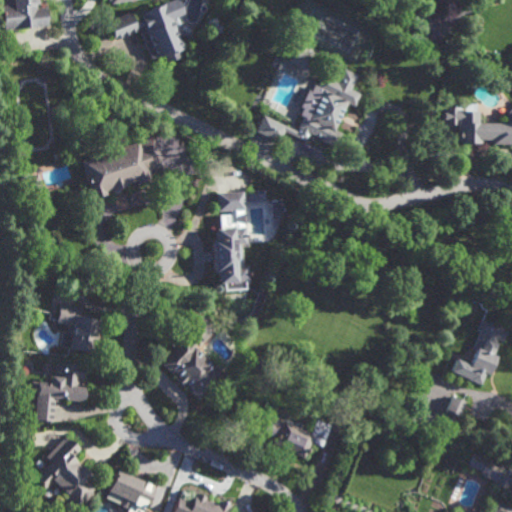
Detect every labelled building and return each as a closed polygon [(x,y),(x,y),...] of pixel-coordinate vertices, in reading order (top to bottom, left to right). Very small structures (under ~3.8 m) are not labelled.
[(38,0),(38,3),(35,3),(36,7),(45,6),(48,24),(3,30),(0,5),(1,4),(0,0),(38,0)] [(175,17),(171,19),(184,47),(177,50),(180,55),(165,62),(162,53),(152,58),(140,32),(147,29),(145,23),(136,27),(137,29),(115,39),(107,21),(130,11),(134,20),(142,16),(141,13),(154,7),(154,6),(159,4),(159,5),(167,1),(175,17)] [(422,21),(407,14),(414,1),(429,8),(422,21)] [(407,14),(415,27),(424,21),(436,41),(450,32),(436,10),(422,19),(416,9),(407,14)] [(306,68),(285,58),(291,46),(311,56),(306,68)] [(350,87),(360,92),(353,106),(346,102),(333,128),(341,132),(333,147),(319,139),(319,138),(308,132),(304,140),(283,130),(278,140),(254,129),(262,113),(295,129),(296,126),(302,113),(307,116),(320,89),(314,86),(321,73),(336,80),(342,66),(356,73),(350,87)] [(511,142),(491,142),(491,138),(481,138),(481,142),(456,141),(456,135),(455,135),(455,131),(456,131),(456,127),(440,127),(441,102),(455,102),(455,108),(463,108),(463,110),(478,110),(478,121),(506,121),(507,112),(511,106),(511,142)] [(164,170),(148,175),(150,180),(135,184),(134,180),(124,183),(125,185),(112,190),(111,188),(104,190),(105,194),(92,199),(86,183),(84,184),(83,179),(85,178),(79,160),(137,141),(153,136),(164,170)] [(27,194),(22,178),(37,173),(42,189),(27,194)] [(247,201),(247,190),(264,189),(264,200),(247,201)] [(237,227),(245,227),(246,243),(240,243),(241,265),(247,265),(248,281),(245,281),(245,289),(223,290),(222,283),(218,283),(217,272),(212,273),(211,239),(216,238),(215,228),(219,228),(219,214),(229,213),(229,222),(231,222),(231,209),(216,210),(216,192),(243,191),(243,209),(237,209),(237,227)] [(271,206),(271,216),(282,215),(281,205),(271,206)] [(81,308),(80,317),(99,320),(94,353),(89,352),(89,354),(85,353),(85,352),(68,349),(68,348),(56,346),(58,334),(61,334),(62,331),(67,332),(67,329),(65,329),(66,324),(55,323),(57,304),(81,308)] [(196,347),(195,345),(193,346),(221,374),(197,399),(186,389),(188,387),(184,383),(181,386),(174,379),(176,376),(172,372),(170,374),(160,363),(185,338),(188,341),(190,340),(180,331),(198,313),(214,329),(196,347)] [(496,325),(497,323),(498,323),(497,325),(506,330),(501,341),(497,340),(496,342),(498,343),(493,354),(497,356),(493,363),(495,363),(490,376),(486,374),(481,385),(456,373),(455,377),(449,374),(456,359),(469,365),(476,350),(472,348),(480,332),(476,330),(482,318),(496,325)] [(83,366),(81,387),(84,387),(83,402),(54,399),(52,422),(32,420),(32,418),(29,418),(31,397),(28,397),(28,393),(27,393),(28,384),(31,381),(45,383),(45,384),(50,385),(51,377),(60,378),(61,375),(56,374),(54,371),(55,366),(56,364),(61,365),(61,363),(83,366)] [(460,416),(457,415),(454,422),(453,422),(449,431),(440,428),(447,410),(446,410),(452,396),(466,402),(460,416)] [(275,417),(276,415),(292,422),(296,421),(301,423),(302,427),(307,429),(313,416),(331,425),(320,449),(309,444),(306,450),(307,450),(306,454),(305,454),(303,459),(271,445),(274,438),(259,431),(266,414),(275,417)] [(19,444),(17,435),(29,432),(32,441),(19,444)] [(66,438),(67,437),(80,449),(72,457),(78,463),(77,465),(81,468),(90,476),(85,482),(93,490),(91,492),(93,495),(83,505),(81,503),(77,507),(71,501),(70,502),(65,497),(66,495),(51,481),(44,489),(34,479),(37,476),(36,475),(40,471),(41,472),(44,468),(45,469),(51,463),(48,461),(44,457),(64,437),(66,438)] [(493,460),(492,462),(511,470),(511,490),(506,488),(505,490),(492,484),(494,480),(479,474),(481,471),(467,465),(468,461),(466,460),(469,454),(472,455),(473,452),(493,460)] [(140,481),(141,480),(155,486),(143,511),(127,511),(129,508),(125,509),(118,506),(122,499),(107,493),(114,477),(113,477),(116,471),(140,481)] [(216,504),(218,501),(229,506),(226,511),(170,511),(176,498),(190,504),(194,493),(206,498),(205,500),(216,504)] [(504,511),(478,511),(479,510),(484,511),(489,511),(494,501),(507,506),(504,511)]
